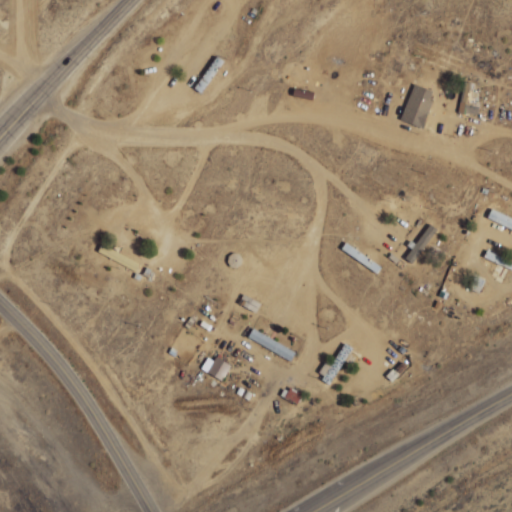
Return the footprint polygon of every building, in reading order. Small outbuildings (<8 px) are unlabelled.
[(234,30),(228,28),(224,38),(230,40),(234,30)] [(193,89),(202,94),(223,60),(214,55),(193,89)] [(458,110),(473,115),(482,86),(467,81),(458,110)] [(387,195),(390,187),(355,172),(352,180),(387,195)] [(442,216),(433,212),(415,251),(424,255),(442,216)] [(483,258),(511,270),(511,268),(511,262),(486,251),(483,258)] [(479,293),(484,281),(473,277),(468,289),(479,293)] [(247,337),(289,362),(295,353),(252,327),(247,337)] [(354,349),(344,343),(321,378),(331,384),(354,349)] [(297,403),(301,392),(290,388),(286,398),(297,403)]
